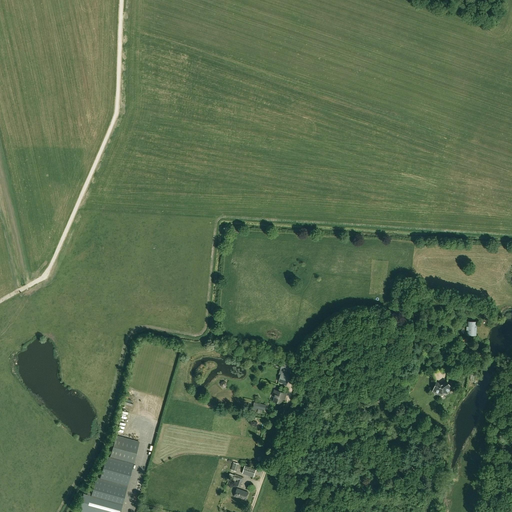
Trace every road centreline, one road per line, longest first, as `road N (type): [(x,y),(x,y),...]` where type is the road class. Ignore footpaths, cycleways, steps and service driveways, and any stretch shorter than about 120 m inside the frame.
road 1 (track): [(119,0),(117,102),(106,135),(47,273),(0,303)]
road 2 (track): [(442,378),(438,359),(415,333),(358,321),(328,332),(302,365),(263,474)]
